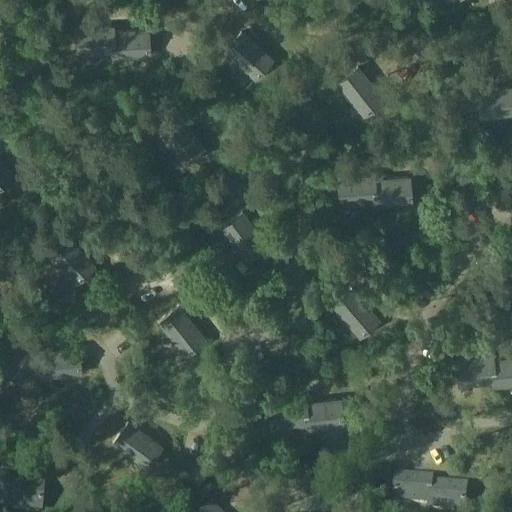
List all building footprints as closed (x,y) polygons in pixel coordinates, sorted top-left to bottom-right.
[(74,56),(112,55),(114,29),(114,25),(96,26),(74,26),(74,56)] [(125,29),(114,29),(112,55),(112,59),(150,57),(149,28),(125,29)] [(221,52),(255,81),(274,59),(253,40),(241,29),(221,52)] [(369,79),(358,65),(335,84),(362,117),(385,99),(369,79)] [(511,114),(511,85),(477,89),(478,118),(511,114)] [(182,166),(205,148),(191,129),(179,114),(155,132),(182,166)] [(0,184),(13,172),(0,159),(0,184)] [(337,206),(373,203),(375,178),(374,173),(355,175),(335,177),(337,206)] [(388,177),(375,178),(373,203),(373,208),(412,205),(410,175),(388,177)] [(251,222),(242,210),(219,228),(245,262),(269,244),(251,222)] [(76,244),(66,233),(43,253),(74,285),(96,265),(76,244)] [(361,298),(351,287),(329,305),(357,338),(380,320),(361,298)] [(189,317),(179,304),(156,323),(183,357),(206,339),(189,317)] [(7,379),(42,375),(44,350),(44,345),(27,347),(5,350),(7,379)] [(58,348),(44,350),(42,375),(43,379),(82,375),(79,346),(58,348)] [(456,387),(491,384),(494,358),(494,354),(476,355),(454,358),(456,387)] [(511,356),(505,357),(494,358),(491,384),(492,388),(511,385),(511,356)] [(305,426),(307,401),(306,397),(293,398),(267,401),(271,430),(305,426)] [(318,400),(307,401),(305,426),(305,431),(344,427),(341,398),(318,400)] [(138,427),(128,420),(110,443),(145,469),(163,445),(138,427)] [(427,507),(434,482),(434,478),(420,476),(395,474),(392,504),(427,507)] [(2,510),(10,481),(11,477),(0,476),(0,505),(3,506),(2,510)] [(25,483),(10,481),(2,510),(21,511),(41,511),(44,485),(25,483)] [(444,483),(434,482),(427,507),(426,511),(443,511),(465,511),(469,485),(444,483)]
